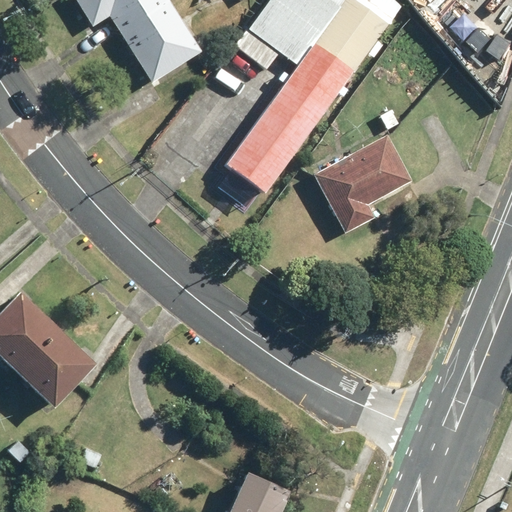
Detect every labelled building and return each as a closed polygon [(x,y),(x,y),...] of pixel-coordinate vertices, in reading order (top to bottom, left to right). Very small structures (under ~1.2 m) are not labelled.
[(67,0),(88,31),(105,21),(145,87),(196,56),(159,0),(67,0)] [(293,72),(221,170),(259,197),(385,26),(350,0),(272,0),(245,37),(293,72)] [(155,87),(123,107),(134,124),(165,104),(155,87)] [(362,209),(406,185),(380,138),(307,177),(339,237),(368,221),(362,209)] [(84,367),(6,296),(0,302),(0,371),(42,411),(84,367)] [(77,445),(67,461),(98,479),(104,469),(95,464),(102,451),(89,444),(86,450),(77,445)] [(232,473),(214,511),(269,511),(278,494),(232,473)]
